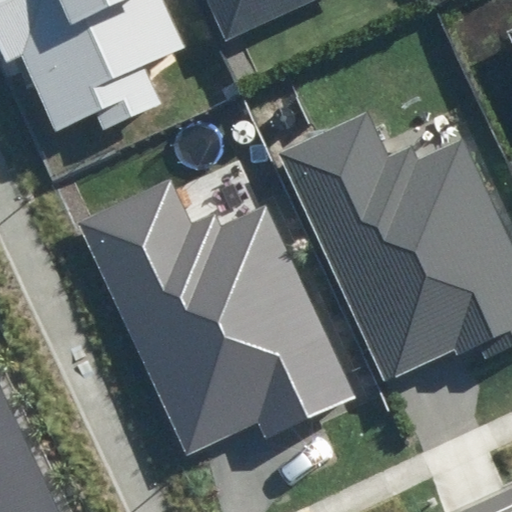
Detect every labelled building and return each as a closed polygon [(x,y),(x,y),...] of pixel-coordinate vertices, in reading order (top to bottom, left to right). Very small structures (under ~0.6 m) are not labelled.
[(0,0),(0,36),(10,58),(21,53),(55,130),(93,113),(100,130),(159,104),(142,67),(187,47),(166,0),(0,0)] [(205,0),(223,39),(310,0),(205,0)] [(273,123),(275,126),(278,129),(282,130),(286,130),(289,129),(292,126),(294,123),(295,120),(294,116),(293,113),(290,110),(287,108),(283,108),(280,109),(277,110),(274,113),(273,116),(272,120),(273,123)] [(511,348),(511,250),(463,141),(412,164),(405,149),(389,157),(369,112),(280,151),(384,385),(477,344),(484,361),(511,348)] [(233,137),(235,140),(238,142),(242,144),(246,144),(249,143),(252,140),(254,137),(255,133),(255,130),(253,126),(250,124),(247,122),(243,122),(240,122),(237,124),(234,127),(233,130),(233,133),(233,137)] [(173,173),(78,217),(188,455),(260,422),(267,437),(357,395),(269,203),(221,225),(215,212),(196,221),(173,173)] [(0,511),(51,511),(0,401),(0,511)]
